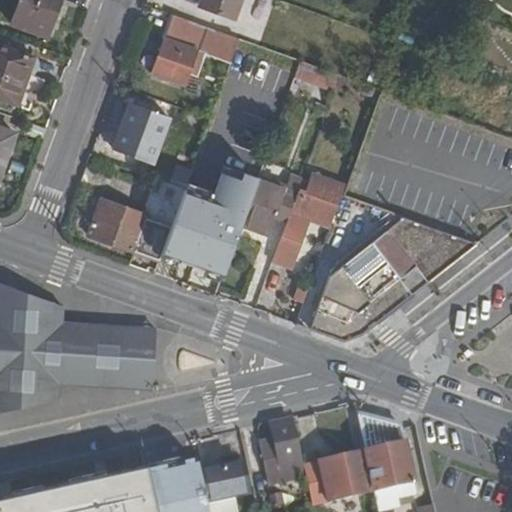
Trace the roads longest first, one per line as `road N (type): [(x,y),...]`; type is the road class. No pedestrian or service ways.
road 1 (tertiary): [(0,453),(358,373)]
road 2 (tertiary): [(25,256),(358,373)]
road 3 (residential): [(117,0),(25,256)]
road 4 (residential): [(358,373),(511,251)]
road 5 (tertiary): [(358,373),(511,430)]
